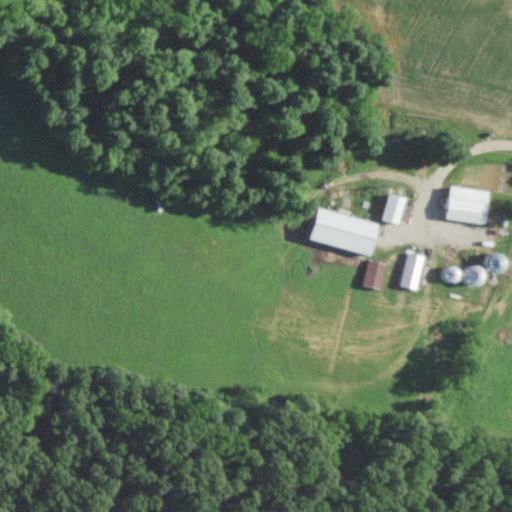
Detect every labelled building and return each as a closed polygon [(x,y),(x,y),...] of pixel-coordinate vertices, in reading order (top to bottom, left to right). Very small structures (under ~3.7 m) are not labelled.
[(403,197),(385,193),(379,220),(397,224),(403,197)] [(484,222),(486,202),(444,198),(441,218),(484,222)] [(331,233),(371,241),(374,225),(335,217),(331,233)] [(423,256),(405,252),(397,285),(415,289),(423,256)] [(386,264),(367,259),(361,285),(379,289),(386,264)]
